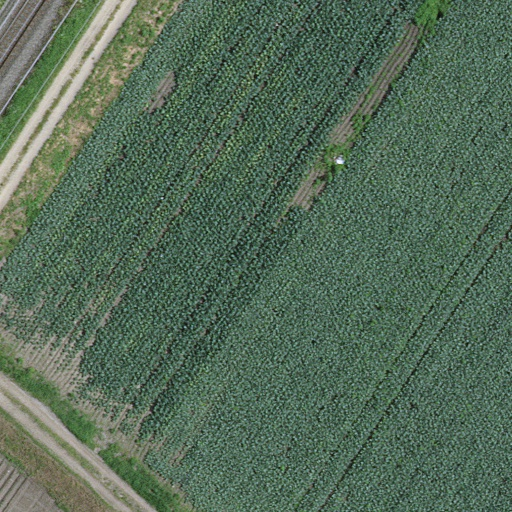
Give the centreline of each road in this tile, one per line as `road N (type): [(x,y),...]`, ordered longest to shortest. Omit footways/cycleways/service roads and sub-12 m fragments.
road 1 (track): [(146,0),(0,225)]
road 2 (track): [(131,511),(0,392)]
